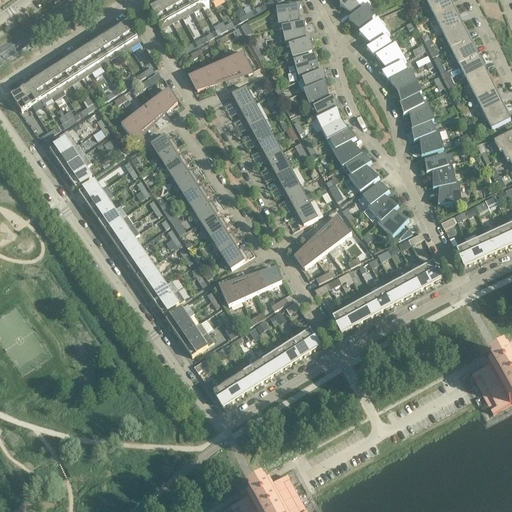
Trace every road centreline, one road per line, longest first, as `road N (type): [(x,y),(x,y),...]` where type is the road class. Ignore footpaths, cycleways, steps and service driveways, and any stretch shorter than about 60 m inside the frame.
road 1 (residential): [(225,427),(213,421),(0,117)]
road 2 (residential): [(192,107),(176,122),(263,259),(281,258)]
road 3 (residential): [(281,258),(291,244),(213,101),(192,107)]
road 4 (residential): [(0,86),(130,2)]
road 5 (residential): [(339,46),(359,121),(400,168)]
road 6 (residential): [(400,168),(382,101),(339,46)]
road 7 (residential): [(339,356),(461,289)]
road 8 (residential): [(461,289),(400,168)]
road 9 (residential): [(225,427),(339,356)]
road 10 (residential): [(192,107),(130,2)]
